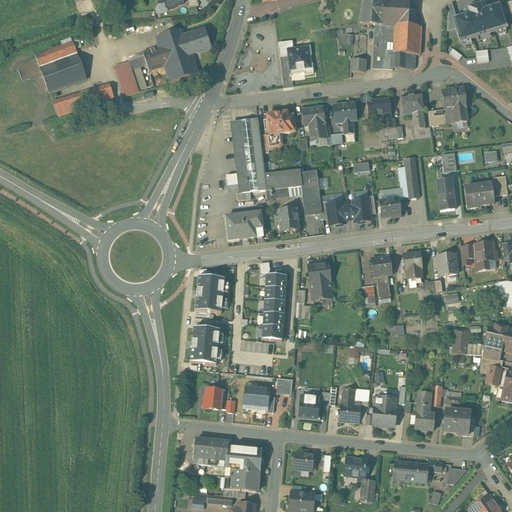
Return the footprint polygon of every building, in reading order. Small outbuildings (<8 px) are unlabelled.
[(157,0),(158,4),(165,3),(166,9),(168,8),(170,10),(174,9),(175,7),(183,5),(187,4),(186,0),(157,0)] [(196,0),(186,0),(187,4),(189,9),(198,7),(196,0)] [(373,0),(374,5),(363,5),(361,25),(376,26),(380,26),(381,0),(373,0)] [(409,0),(381,0),(380,26),(395,27),(394,38),(392,69),(405,70),(406,55),(419,56),(421,28),(408,27),(409,0)] [(469,14),(452,19),(460,43),(507,29),(502,11),(500,4),(485,9),(483,5),(468,9),(469,14)] [(380,26),(376,26),(375,37),(394,38),(395,27),(380,26)] [(183,30),(155,39),(158,47),(158,48),(164,67),(170,84),(197,75),(191,56),(185,37),(183,30)] [(204,31),(185,37),(191,56),(197,54),(197,53),(209,49),(209,50),(210,49),(204,31)] [(96,37),(81,41),(83,48),(98,44),(96,37)] [(394,38),(375,37),(373,71),(392,71),(392,69),(394,38)] [(287,51),(293,50),(292,42),(278,44),(280,57),(288,56),(287,51)] [(72,43),(35,57),(39,68),(76,54),(72,43)] [(135,61),(114,68),(124,99),(154,89),(149,72),(164,67),(158,48),(142,54),(143,58),(135,61)] [(310,69),(308,48),(293,50),(287,51),(288,56),(290,71),(310,69)] [(476,51),(477,62),(488,61),(487,50),(476,51)] [(76,54),(39,68),(48,94),(86,81),(76,54)] [(365,61),(352,61),(351,73),(364,73),(365,61)] [(111,85),(89,92),(94,107),(115,100),(111,85)] [(463,90),(442,92),(444,112),(465,109),(463,90)] [(89,92),(52,103),(57,118),(94,107),(89,92)] [(420,95),(400,98),(402,116),(412,115),(422,113),(420,95)] [(389,100),(366,102),(369,118),(381,116),(383,130),(392,129),(389,100)] [(354,104),(333,107),(335,125),(342,124),(353,123),(357,122),(356,122),(354,104)] [(322,109),(302,111),(304,128),(309,127),(324,125),(322,109)] [(465,109),(444,112),(445,116),(449,116),(450,114),(452,114),(454,124),(456,124),(466,123),(465,109)] [(444,112),(428,114),(429,128),(446,126),(445,116),(444,112)] [(274,114),(273,115),(266,116),(267,121),(263,122),(265,132),(268,131),(269,136),(280,135),(288,134),(289,137),(295,136),(294,133),(295,133),(293,116),(287,117),(287,114),(280,114),(278,113),(274,114)] [(422,113),(412,115),(413,130),(424,129),(423,115),(422,113)] [(450,114),(449,116),(445,116),(446,126),(454,124),(452,114),(450,114)] [(258,121),(232,124),(239,176),(240,185),(241,195),(267,192),(262,155),(260,137),(258,121)] [(343,136),(354,134),(353,123),(342,124),(343,136)] [(324,125),(309,127),(310,139),(326,137),(324,125)] [(392,129),(383,130),(385,142),(394,141),(392,129)] [(280,135),(269,136),(265,136),(267,152),(268,151),(275,150),(279,149),(282,146),(280,135)] [(342,135),(330,136),(331,146),(342,145),(342,135)] [(265,136),(260,137),(262,155),(269,154),(268,151),(267,152),(265,136)] [(306,140),(299,141),(300,154),(308,153),(306,140)] [(511,144),(502,146),(503,154),(511,152),(511,144)] [(484,163),(497,162),(497,152),(483,153),(484,163)] [(454,154),(442,156),(444,174),(456,172),(454,154)] [(413,160),(404,161),(405,168),(409,200),(418,199),(413,160)] [(354,163),(354,172),(369,172),(369,163),(354,163)] [(405,168),(398,169),(402,201),(409,200),(405,168)] [(316,172),(300,174),(301,179),(305,216),(321,214),(322,213),(320,204),(319,195),(316,173),(316,172)] [(505,177),(493,179),(494,185),(491,185),(493,198),(508,196),(505,177)] [(451,181),(436,183),(440,213),(455,211),(451,181)] [(491,185),(464,189),(467,210),(468,210),(468,207),(478,206),(478,208),(480,208),(479,207),(490,206),(489,198),(493,198),(491,185)] [(373,197),(367,198),(367,201),(368,201),(369,216),(375,215),(373,197)] [(398,200),(379,202),(381,219),(390,218),(390,219),(400,218),(398,200)] [(367,201),(352,203),(352,207),(348,208),(349,221),(354,220),(354,224),(370,222),(369,216),(368,201),(367,201)] [(327,203),(320,204),(322,213),(321,214),(322,222),(329,221),(327,206),(327,203)] [(327,206),(329,221),(329,227),(345,225),(345,221),(349,221),(348,208),(343,208),(342,204),(327,206)] [(296,209),(277,211),(279,225),(280,233),(299,231),(296,209)] [(261,214),(226,218),(229,242),(256,238),(255,228),(262,227),(261,214)] [(262,227),(255,228),(256,238),(264,237),(262,227)] [(492,244),(473,246),(473,247),(475,260),(476,273),(487,272),(486,263),(494,262),(492,244)] [(504,262),(510,262),(508,244),(502,245),(504,262)] [(473,247),(460,249),(462,267),(470,266),(470,260),(475,260),(473,247)] [(420,254),(402,256),(405,273),(406,272),(421,270),(422,270),(420,254)] [(454,255),(437,257),(439,278),(457,276),(454,255)] [(389,258),(381,260),(381,259),(380,259),(370,260),(373,279),(376,278),(387,277),(392,276),(389,258)] [(327,265),(308,267),(312,302),(332,300),(327,265)] [(289,267),(267,266),(266,280),(287,282),(289,267)] [(421,270),(406,272),(407,282),(422,280),(421,270)] [(387,277),(376,278),(379,301),(380,301),(379,299),(390,298),(387,277)] [(196,279),(192,313),(219,315),(222,281),(196,279)] [(286,295),(287,282),(266,280),(265,293),(286,295)] [(422,280),(407,282),(408,290),(423,288),(422,280)] [(441,281),(434,282),(435,295),(443,293),(441,281)] [(511,283),(506,282),(497,284),(498,290),(497,294),(497,295),(502,296),(501,302),(506,303),(505,308),(505,307),(504,308),(511,310),(511,283)] [(373,287),(362,288),(363,299),(375,298),(373,287)] [(305,292),(297,291),(296,304),(304,305),(305,292)] [(286,295),(265,293),(265,310),(285,311),(286,295)] [(457,296),(446,298),(447,305),(458,303),(457,296)] [(296,304),(295,303),(294,313),(302,313),(303,313),(304,307),(304,305),(296,304)] [(285,327),(285,311),(265,310),(263,325),(285,327)] [(283,343),(285,327),(263,325),(262,341),(283,343)] [(511,330),(489,326),(485,348),(497,351),(496,354),(500,355),(501,352),(511,354),(511,330)] [(192,331),(189,365),(214,367),(217,333),(192,331)] [(467,333),(456,332),(455,336),(453,336),(453,340),(455,340),(454,350),(465,351),(467,333)] [(358,358),(359,348),(351,347),(350,357),(358,358)] [(497,351),(485,348),(483,357),(499,361),(500,355),(496,354),(497,351)] [(483,357),(481,357),(480,366),(501,371),(503,362),(499,361),(483,357)] [(501,371),(480,366),(479,373),(488,375),(485,384),(497,387),(501,371)] [(292,382),(283,381),(282,396),(290,397),(292,382)] [(441,388),(434,387),(432,407),(439,408),(441,388)] [(269,391),(246,389),(244,410),(245,408),(266,410),(266,412),(268,399),(269,391)] [(511,391),(504,389),(502,400),(511,402),(511,391)] [(355,392),(342,390),(341,406),(340,406),(338,423),(359,425),(359,423),(361,408),(360,408),(354,407),(355,392)] [(222,392),(206,391),(205,401),(204,401),(203,410),(220,411),(222,399),(222,392)] [(413,402),(413,393),(405,392),(405,402),(413,402)] [(330,394),(319,393),(318,398),(318,405),(318,409),(328,410),(329,406),(330,395),(330,394)] [(405,394),(398,393),(396,405),(404,406),(404,403),(405,394)] [(461,395),(445,393),(444,398),(446,399),(446,406),(460,407),(461,395)] [(318,398),(305,397),(305,404),(318,405),(318,398)] [(274,400),(268,399),(266,412),(265,414),(273,415),(274,400)] [(395,401),(381,400),(380,404),(376,403),(376,410),(394,411),(395,401)] [(430,401),(418,400),(416,415),(414,431),(432,432),(434,416),(428,416),(430,401)] [(368,403),(361,402),(360,408),(361,408),(359,423),(366,424),(368,403)] [(234,403),(227,403),(226,414),(233,415),(234,403)] [(411,403),(404,403),(404,406),(403,415),(410,415),(411,403)] [(305,404),(300,404),(299,419),(317,421),(318,409),(318,405),(305,404)] [(394,411),(376,410),(374,409),(373,426),(393,429),(395,412),(394,411)] [(454,412),(446,412),(445,416),(443,433),(461,435),(467,436),(468,426),(462,425),(463,418),(453,417),(454,412)] [(473,426),(468,426),(467,436),(461,435),(461,437),(473,438),(474,426),(473,426)] [(205,442),(199,441),(198,448),(194,448),(192,466),(213,468),(213,461),(203,460),(205,442)] [(227,446),(214,445),(214,443),(215,443),(205,442),(203,460),(213,461),(213,468),(225,469),(225,462),(226,462),(227,449),(228,444),(227,444),(226,444),(227,444),(227,446)] [(261,452),(227,449),(226,462),(225,462),(225,469),(223,491),(246,493),(257,494),(261,452)] [(313,457),(295,455),(293,471),(312,473),(313,457)] [(331,458),(324,457),(322,473),(329,473),(331,458)] [(366,462),(346,460),(344,477),(357,479),(357,482),(364,482),(366,462)] [(427,467),(394,464),(393,481),(426,485),(427,473),(441,474),(441,468),(442,465),(427,464),(427,467)] [(467,472),(449,470),(448,485),(454,487),(454,486),(467,472)] [(375,483),(367,482),(365,498),(360,497),(373,499),(372,504),(373,504),(375,483)] [(246,493),(223,491),(222,498),(232,499),(245,500),(246,493)] [(433,492),(430,503),(438,505),(440,494),(433,492)] [(485,492),(474,500),(478,505),(489,497),(485,492)] [(312,511),(314,496),(291,493),(289,506),(295,507),(294,511),(312,511)] [(192,510),(203,510),(204,497),(192,497),(192,510)] [(222,498),(214,497),(213,505),(231,507),(232,499),(222,498)] [(478,505),(468,511),(489,511),(496,507),(489,497),(478,505)]
